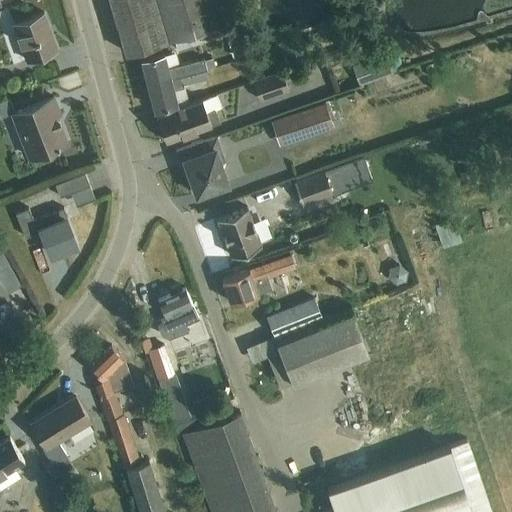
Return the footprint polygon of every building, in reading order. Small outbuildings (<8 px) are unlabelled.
[(195,32),(233,20),(226,0),(110,0),(126,52),(173,38),(195,32)] [(13,24),(27,62),(57,50),(43,13),(13,24)] [(198,33),(201,43),(231,34),(228,24),(198,33)] [(195,32),(173,38),(176,49),(198,42),(195,32)] [(352,64),(359,85),(394,73),(387,52),(352,64)] [(206,68),(207,67),(205,57),(167,67),(163,53),(141,59),(148,84),(207,68),(206,68)] [(207,68),(148,84),(155,109),(177,104),(188,100),(183,83),(194,80),(209,76),(207,67),(206,68),(207,68)] [(260,97),(290,86),(283,67),(253,78),(260,97)] [(221,107),(216,92),(157,114),(167,140),(221,120),(217,109),(221,107)] [(30,159),(68,144),(56,115),(60,113),(54,97),(12,113),(30,159)] [(337,128),(328,102),(272,121),(281,147),(337,128)] [(217,136),(177,151),(183,168),(188,166),(198,194),(230,183),(222,162),(226,161),(217,136)] [(334,181),(357,177),(352,157),(330,161),(334,181)] [(303,204),(333,193),(325,171),(295,182),(303,204)] [(60,197),(90,186),(84,172),(55,183),(60,197)] [(51,255),(76,245),(66,221),(68,221),(63,208),(33,220),(29,208),(15,214),(23,234),(40,227),(51,255)] [(230,256),(261,245),(248,208),(217,219),(230,256)] [(459,214),(439,220),(446,243),(466,237),(459,214)] [(335,225),(317,232),(326,252),(343,245),(335,225)] [(273,289),(270,278),(296,269),(291,254),(222,278),(230,302),(258,293),(258,294),(273,289)] [(400,262),(391,265),(390,275),(397,281),(406,278),(408,269),(400,262)] [(0,302),(9,298),(0,281),(0,302)] [(185,287),(158,299),(165,314),(161,316),(162,321),(158,323),(162,335),(167,337),(187,331),(185,323),(198,317),(185,287)] [(277,336),(307,324),(322,318),(321,314),(322,314),(315,296),(268,314),(275,332),(277,336)] [(351,307),(322,318),(307,324),(324,368),(368,350),(351,307)] [(307,324),(277,336),(276,336),(281,349),(267,354),(280,385),(324,368),(307,324)] [(165,344),(148,349),(159,380),(175,374),(165,344)] [(128,365),(122,359),(123,357),(111,345),(90,366),(102,378),(95,385),(107,419),(115,443),(118,442),(140,511),(165,511),(148,460),(140,463),(124,413),(121,414),(110,384),(128,365)] [(76,397),(33,424),(46,445),(42,447),(52,462),(46,466),(53,477),(54,478),(62,473),(55,461),(61,457),(67,454),(58,438),(89,419),(76,397)] [(184,431),(202,424),(197,407),(171,416),(177,433),(184,431)] [(276,511),(240,410),(202,424),(184,431),(212,511),(276,511)] [(0,474),(24,460),(10,436),(0,441),(0,474)] [(492,511),(468,439),(328,487),(336,511),(492,511)] [(64,476),(49,481),(54,498),(69,494),(64,476)]
